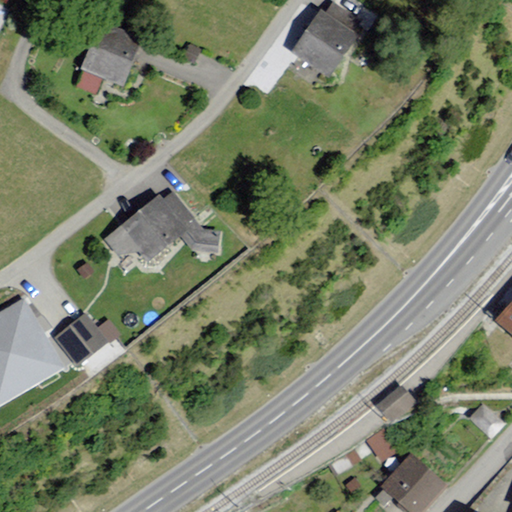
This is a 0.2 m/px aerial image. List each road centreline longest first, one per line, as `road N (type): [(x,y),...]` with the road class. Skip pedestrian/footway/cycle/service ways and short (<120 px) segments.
road 1 (secondary): [(147,511),(358,351),(511,186)]
road 2 (residential): [(286,0),(52,251),(0,282)]
